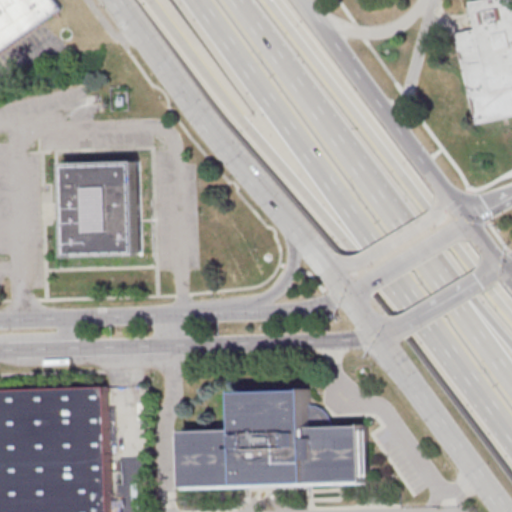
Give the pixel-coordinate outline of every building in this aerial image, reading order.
[(0,0),(0,49),(63,11),(56,0),(0,0)] [(511,116),(511,0),(478,0),(472,1),(478,29),(459,32),(476,123),(511,116)] [(140,253),(137,161),(69,163),(72,255),(140,253)] [(113,511),(109,385),(0,388),(0,511),(113,511)] [(189,487),(244,485),(313,483),(369,482),(367,424),(312,426),(311,389),(241,391),(242,429),(187,431),(189,487)]
